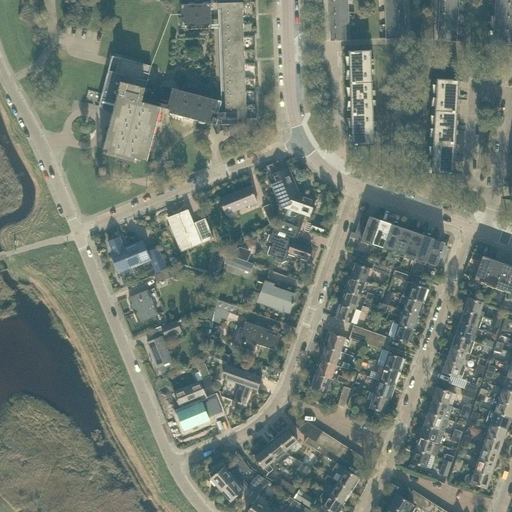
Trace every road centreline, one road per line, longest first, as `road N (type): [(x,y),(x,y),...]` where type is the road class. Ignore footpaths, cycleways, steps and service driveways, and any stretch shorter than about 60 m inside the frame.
road 1 (residential): [(176,462),(238,434),(273,407),(355,186)]
road 2 (residential): [(473,226),(367,511)]
road 3 (residential): [(176,462),(80,231)]
road 4 (residential): [(307,143),(80,231)]
road 5 (residential): [(0,66),(80,231)]
road 6 (residential): [(290,51),(338,51),(340,176)]
road 7 (residential): [(504,200),(467,171),(473,92),(511,96)]
road 8 (residential): [(473,226),(355,186)]
